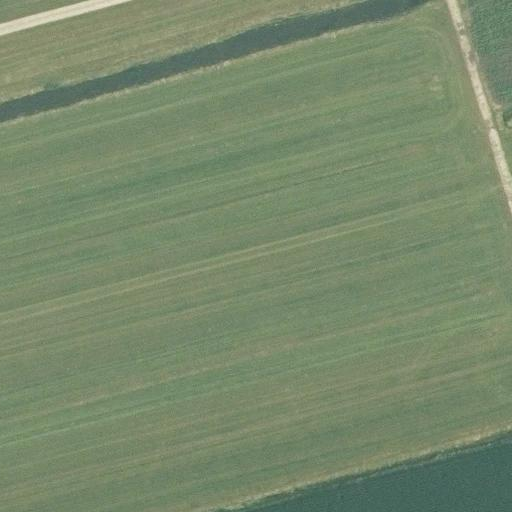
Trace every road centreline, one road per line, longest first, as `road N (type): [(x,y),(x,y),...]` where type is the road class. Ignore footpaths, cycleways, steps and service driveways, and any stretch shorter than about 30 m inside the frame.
road 1 (track): [(511,183),(451,0)]
road 2 (track): [(0,33),(119,0)]
